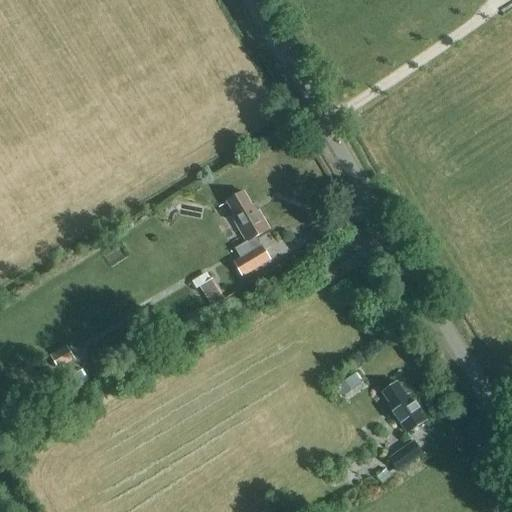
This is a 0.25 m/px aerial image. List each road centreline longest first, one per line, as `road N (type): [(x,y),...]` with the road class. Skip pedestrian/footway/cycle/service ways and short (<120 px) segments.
road 1 (unclassified): [(251,0),(511,442)]
road 2 (track): [(323,126),(497,0)]
